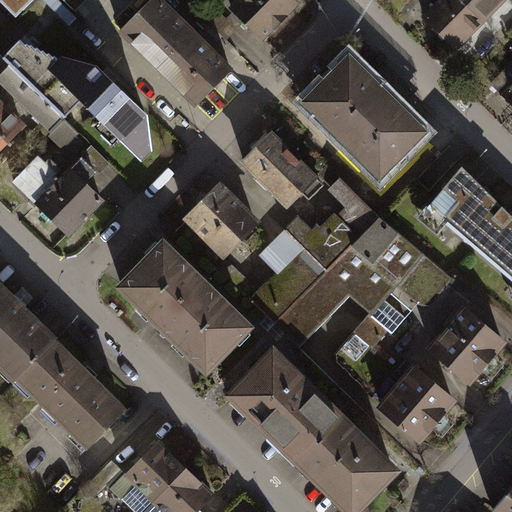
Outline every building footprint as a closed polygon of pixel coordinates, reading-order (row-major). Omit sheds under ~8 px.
[(35,0),(0,0),(18,18),(35,0)] [(230,70),(159,0),(154,0),(122,32),(196,105),(230,70)] [(298,6),(291,0),(241,0),(232,9),(264,40),(298,6)] [(456,50),(482,23),(458,0),(443,0),(424,19),(456,50)] [(458,0),(482,23),(504,0),(458,0)] [(235,28),(219,12),(208,24),(224,39),(235,28)] [(20,41),(3,59),(64,120),(81,100),(143,160),(151,151),(146,116),(97,68),(61,58),(20,41)] [(0,80),(52,131),(64,120),(3,59),(0,55),(0,80)] [(425,132),(350,57),(308,98),(386,173),(425,132)] [(511,103),(511,65),(493,85),(511,103)] [(0,104),(0,149),(23,127),(0,104)] [(63,146),(77,132),(64,120),(52,131),(50,134),(63,146)] [(273,136),(244,165),(287,206),(302,192),(310,200),(323,186),(273,136)] [(38,159),(14,183),(68,236),(102,201),(84,184),(95,173),(81,159),(57,184),(52,179),(60,171),(50,161),(45,166),(38,159)] [(511,217),(463,169),(429,207),(511,279),(511,217)] [(220,188),(189,220),(228,257),(259,226),(220,188)] [(305,252),(327,273),(381,219),(356,196),(329,227),(319,218),(308,229),(298,219),(285,232),(305,252)] [(327,273),(349,296),(373,315),(385,301),(401,283),(428,305),(450,278),(381,219),(327,273)] [(249,327),(164,245),(121,289),(206,371),(249,327)] [(251,300),(275,324),(327,273),(305,252),(251,300)] [(349,296),(327,273),(275,324),(297,346),(349,296)] [(55,340),(0,286),(0,363),(16,379),(18,378),(55,340)] [(406,319),(385,301),(373,315),(357,333),(373,347),(387,330),(393,334),(406,319)] [(503,344),(465,311),(432,350),(470,382),(503,344)] [(125,409),(55,340),(18,378),(88,446),(125,409)] [(298,458),(338,417),(273,354),(233,396),(298,458)] [(452,402),(415,370),(382,409),(419,441),(452,402)] [(353,511),(393,471),(338,417),(298,458),(353,511)] [(186,468),(158,441),(112,488),(136,511),(142,511),(154,501),(186,468)] [(119,473),(108,464),(88,486),(99,495),(119,473)] [(213,494),(186,468),(154,501),(165,511),(202,511),(199,509),(213,494)] [(511,511),(511,488),(493,511),(494,511),(511,511)]
